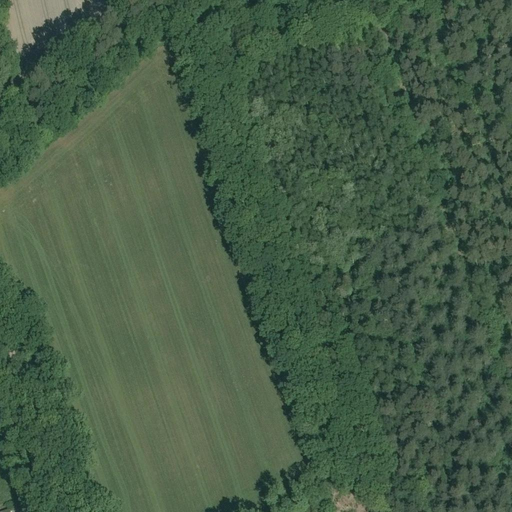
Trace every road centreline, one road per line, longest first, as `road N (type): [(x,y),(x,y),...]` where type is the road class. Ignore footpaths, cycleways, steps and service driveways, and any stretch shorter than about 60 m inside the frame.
road 1 (track): [(0,305),(70,511)]
road 2 (track): [(228,0),(252,61),(389,20)]
